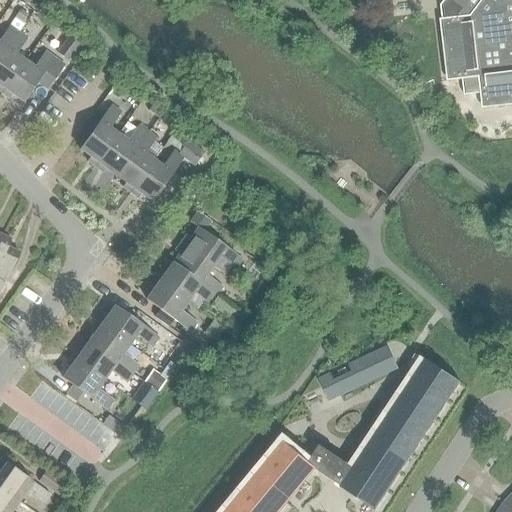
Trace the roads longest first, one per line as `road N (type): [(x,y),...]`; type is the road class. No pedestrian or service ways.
road 1 (residential): [(0,372),(80,251),(0,155)]
road 2 (residential): [(511,392),(477,421),(415,511)]
